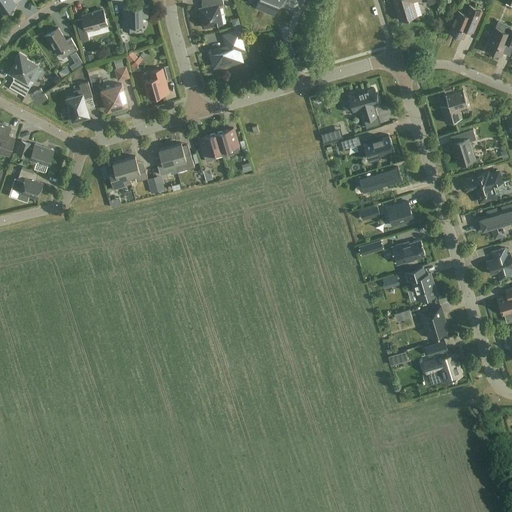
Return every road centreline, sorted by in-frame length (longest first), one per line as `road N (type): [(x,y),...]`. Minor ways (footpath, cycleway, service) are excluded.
road 1 (residential): [(511,393),(492,375),(399,68)]
road 2 (residential): [(0,224),(59,207),(82,148)]
road 3 (residential): [(199,114),(82,148)]
